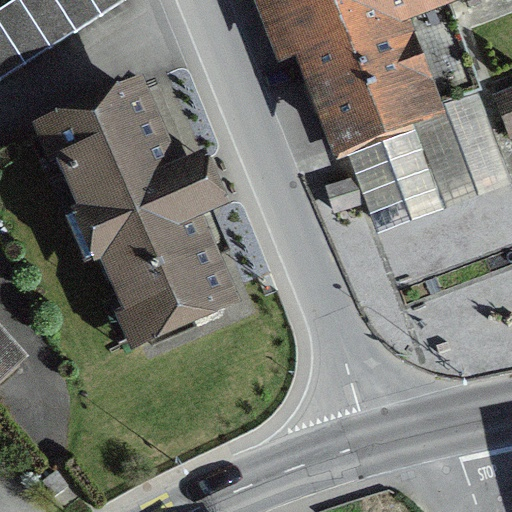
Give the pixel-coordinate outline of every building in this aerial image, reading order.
[(117,0),(34,0),(0,24),(0,98),(0,99),(126,12),(117,0)] [(297,0),(314,44),(329,38),(367,139),(476,99),(441,5),(453,0),(297,0)] [(177,161),(138,76),(36,123),(136,341),(235,296),(197,213),(218,203),(195,153),(177,161)] [(511,93),(498,99),(511,134),(511,93)] [(0,332),(0,370),(19,355),(0,332)] [(79,511),(90,505),(71,477),(42,497),(52,511),(79,511)]
